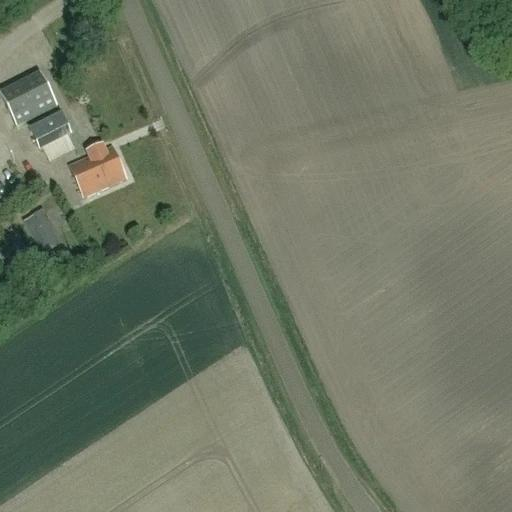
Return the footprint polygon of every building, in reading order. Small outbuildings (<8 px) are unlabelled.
[(58,110),(41,76),(0,96),(0,97),(17,131),(58,110)] [(28,128),(40,151),(71,135),(59,112),(28,128)] [(88,154),(90,160),(69,169),(83,200),(127,181),(113,150),(104,153),(102,148),(88,154)] [(46,213),(38,218),(54,244),(62,239),(46,213)] [(39,220),(29,225),(36,239),(46,234),(39,220)]
